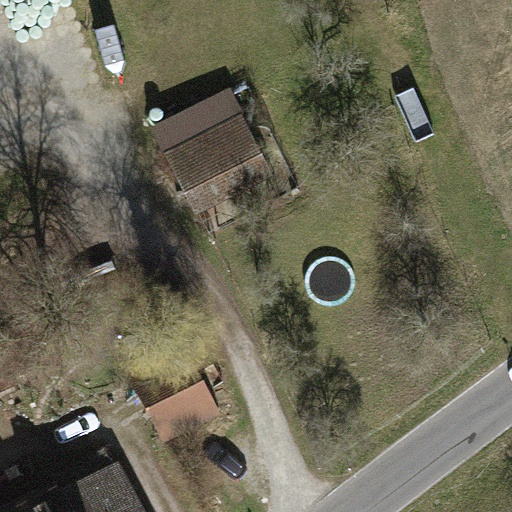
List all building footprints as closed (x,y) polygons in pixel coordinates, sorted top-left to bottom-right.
[(511,0),(492,0),(430,21),(452,87),(511,66),(511,0)] [(168,159),(245,120),(230,89),(152,128),(168,159)] [(197,217),(275,178),(245,120),(168,159),(197,217)] [(38,327),(0,345),(0,355),(19,392),(61,371),(38,327)] [(166,447),(222,415),(187,354),(131,387),(166,447)] [(0,401),(19,392),(0,355),(0,401)] [(0,511),(145,511),(115,453),(0,511)]
